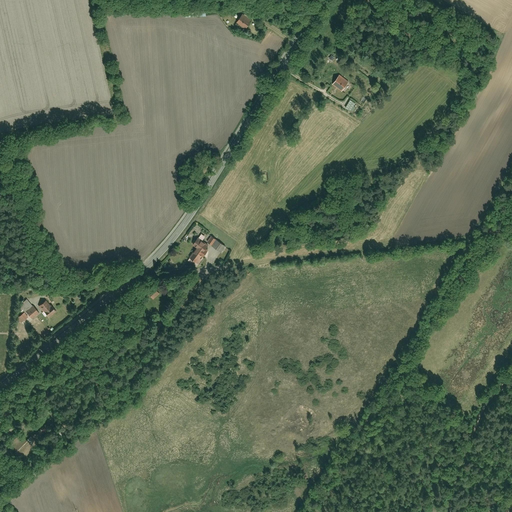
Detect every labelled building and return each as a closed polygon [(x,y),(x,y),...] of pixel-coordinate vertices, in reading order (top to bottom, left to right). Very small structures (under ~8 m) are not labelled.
[(186,6),(187,18),(207,16),(206,5),(186,6)] [(243,14),(237,24),(246,29),(252,20),(243,14)] [(340,73),(332,84),(343,93),(351,82),(340,73)] [(350,101),(346,109),(352,112),(356,104),(350,101)] [(227,246),(212,236),(208,242),(222,253),(227,246)] [(192,245),(197,248),(190,258),(198,264),(202,258),(205,259),(210,252),(208,250),(209,249),(211,246),(198,237),(192,245)] [(150,295),(154,298),(159,293),(156,290),(150,295)] [(27,298),(19,305),(31,320),(39,314),(27,298)] [(47,299),(39,306),(49,317),(57,309),(47,299)] [(22,314),(18,318),(22,323),(26,319),(22,314)] [(42,426),(33,436),(39,441),(47,431),(42,426)]
